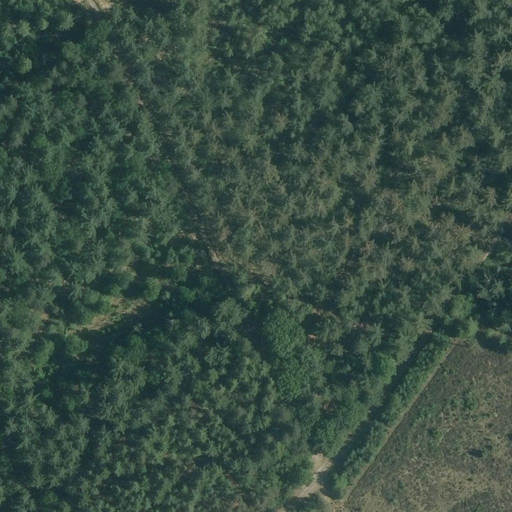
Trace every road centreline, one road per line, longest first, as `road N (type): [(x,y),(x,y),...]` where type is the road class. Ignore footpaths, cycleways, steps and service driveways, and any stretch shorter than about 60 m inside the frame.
road 1 (track): [(295,421),(126,71)]
road 2 (track): [(290,511),(511,208)]
